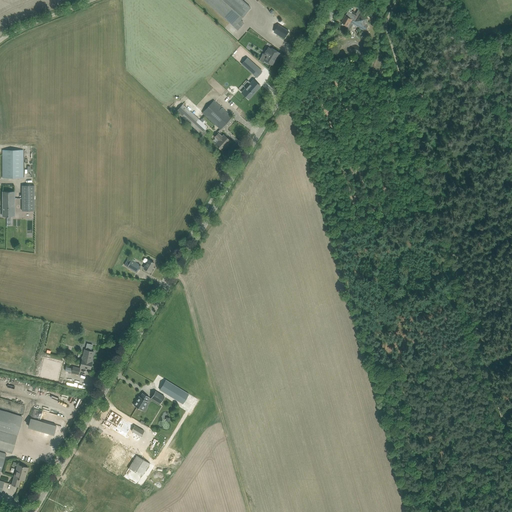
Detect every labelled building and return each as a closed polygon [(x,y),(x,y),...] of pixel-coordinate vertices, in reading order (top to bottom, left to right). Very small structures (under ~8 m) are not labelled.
[(251,7),(242,0),(204,0),(238,30),(244,23),(240,20),(251,7)] [(341,22),(343,23),(342,25),(348,29),(350,29),(353,24),(358,27),(359,26),(359,28),(363,30),(366,29),(368,26),(367,22),(366,21),(368,17),(365,15),(364,11),(361,9),(357,16),(348,10),(341,22)] [(278,25),(274,32),(285,38),(289,31),(278,25)] [(265,60),(268,62),(272,65),(279,52),(275,50),(272,48),(271,51),(268,49),(264,54),(267,56),(265,60)] [(247,58),(242,63),(250,71),(251,70),(255,73),(254,74),(257,77),(262,71),(247,58)] [(256,83),(253,80),(242,92),(246,95),(245,96),(248,98),(260,85),(256,82),(256,83)] [(220,129),(232,117),(214,100),(202,112),(220,129)] [(176,111),(200,134),(203,136),(206,132),(204,130),(207,126),(204,123),(205,121),(202,118),(200,120),(182,104),(176,111)] [(215,144),(218,146),(222,150),(230,141),(224,135),(222,137),(218,133),(215,137),(219,140),(215,144)] [(23,150),(7,150),(2,150),(2,178),(23,178),(23,150)] [(22,185),(22,211),(34,211),(34,185),(22,185)] [(15,191),(8,191),(3,191),(2,216),(7,216),(7,218),(7,219),(12,219),(12,216),(15,216),(15,191)] [(127,266),(127,267),(136,272),(140,265),(135,262),(135,260),(133,259),(132,260),(131,259),(130,260),(128,258),(124,265),(127,266)] [(145,263),(143,268),(150,272),(152,268),(151,268),(154,263),(145,258),(144,258),(143,261),(143,262),(145,263)] [(82,359),(82,361),(80,366),(90,369),(92,362),(91,362),(94,352),(85,349),(82,359)] [(63,361),(43,357),(38,377),(58,381),(63,361)] [(166,380),(160,389),(183,404),(189,394),(166,380)] [(155,391),(153,394),(151,397),(161,403),(165,396),(155,391)] [(142,393),(140,396),(139,396),(134,405),(141,409),(143,405),(145,406),(148,401),(147,400),(149,397),(142,393)] [(0,448),(11,452),(17,434),(18,434),(23,416),(0,408),(0,448)] [(112,411),(104,424),(109,427),(111,424),(128,434),(134,424),(112,411)] [(144,431),(135,425),(131,431),(141,436),(144,431)] [(18,464),(13,480),(12,484),(18,486),(20,479),(24,480),(28,467),(18,464)]
